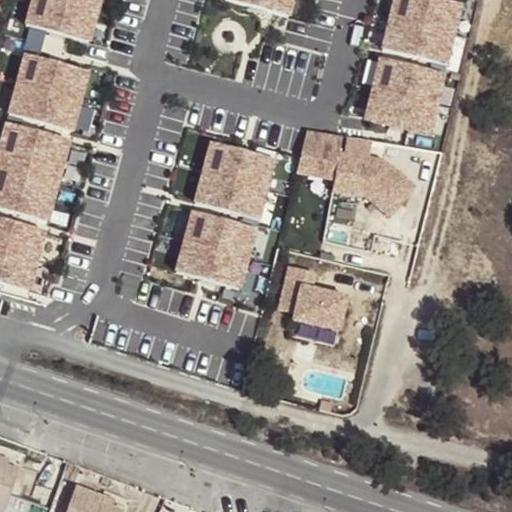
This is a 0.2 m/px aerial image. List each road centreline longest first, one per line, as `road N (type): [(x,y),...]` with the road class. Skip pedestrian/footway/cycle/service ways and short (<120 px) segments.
road 1 (residential): [(76,351),(362,436),(400,276)]
road 2 (secondary): [(0,383),(383,511)]
road 3 (residential): [(156,73),(325,112),(357,0)]
road 4 (residential): [(76,351),(156,73)]
road 5 (track): [(362,436),(511,466)]
